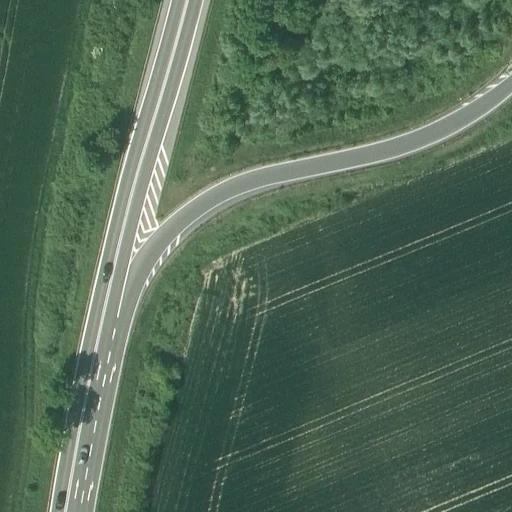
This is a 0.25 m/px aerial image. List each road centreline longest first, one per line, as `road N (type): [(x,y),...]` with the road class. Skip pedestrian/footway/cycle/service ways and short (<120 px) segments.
road 1 (primary): [(86,511),(120,326),(152,249),(219,196),(275,172),(388,149),(444,126),(511,83)]
road 2 (primary): [(68,511),(129,210),(186,0)]
road 3 (track): [(35,511),(58,277),(115,0)]
